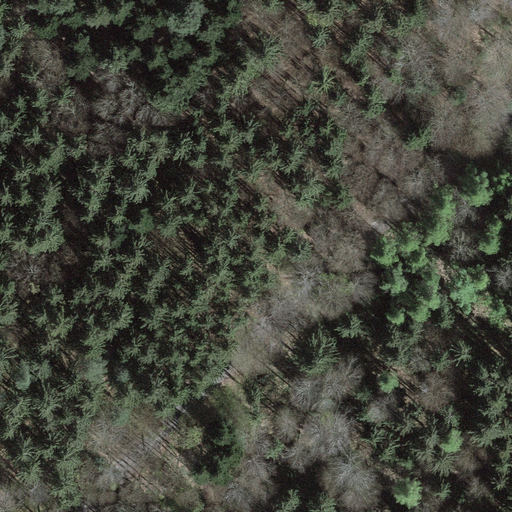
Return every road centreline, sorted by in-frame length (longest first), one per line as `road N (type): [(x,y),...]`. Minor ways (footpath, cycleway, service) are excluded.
road 1 (track): [(84,511),(101,486),(511,110)]
road 2 (track): [(404,202),(198,221),(0,218)]
